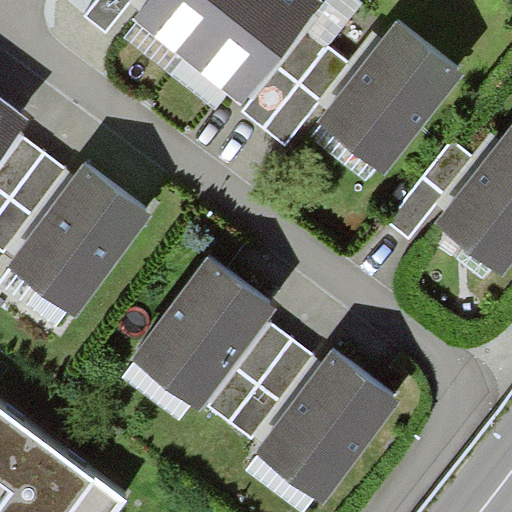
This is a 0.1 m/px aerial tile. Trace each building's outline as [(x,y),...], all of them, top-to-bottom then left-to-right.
[(132,4),(134,0),(94,0),(85,12),(111,31),(132,4)] [(311,0),(134,0),(132,4),(246,88),(311,0)] [(464,55),(396,5),(319,109),(387,159),(464,55)] [(349,56),(308,25),(243,109),(284,141),(349,56)] [(28,104),(0,83),(0,141),(2,139),(28,104)] [(511,249),(511,115),(439,211),(503,260),(511,249)] [(70,165),(24,131),(0,163),(0,242),(8,248),(70,165)] [(411,231),(474,152),(453,135),(390,215),(411,231)] [(153,195),(85,145),(70,165),(8,248),(76,299),(153,195)] [(276,292),(208,242),(131,346),(199,396),(262,311),(276,292)] [(257,437),(319,354),(262,311),(199,396),(257,437)] [(402,383),(334,333),(319,354),(257,437),(325,487),(402,383)] [(0,511),(111,511),(128,489),(0,393),(0,511)]
